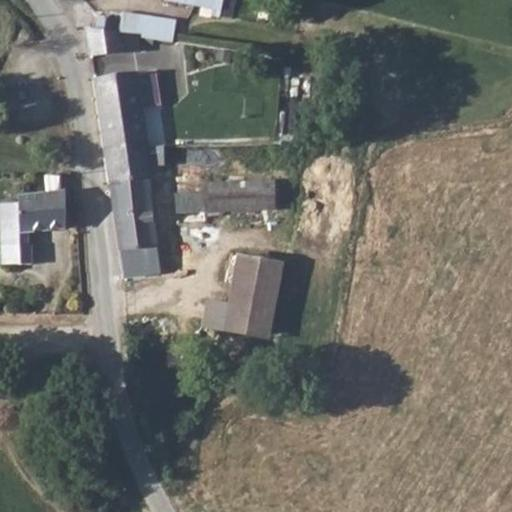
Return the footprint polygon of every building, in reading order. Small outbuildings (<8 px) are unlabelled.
[(165,0),(165,1),(216,10),(217,0),(165,0)] [(144,34),(81,26),(85,50),(146,41),(144,34)] [(89,78),(105,183),(141,179),(139,164),(126,74),(89,78)] [(269,197),(270,170),(197,181),(197,188),(172,193),(177,221),(203,217),(202,209),(269,197)] [(141,179),(105,183),(114,238),(121,276),(155,269),(146,219),(161,216),(158,194),(143,195),(141,179)] [(57,235),(51,196),(5,201),(6,214),(0,214),(0,275),(20,275),(21,261),(18,259),(19,239),(57,235)] [(193,305),(253,327),(268,258),(240,248),(222,295),(201,289),(193,305)] [(268,258),(253,327),(258,329),(282,263),(268,258)]
